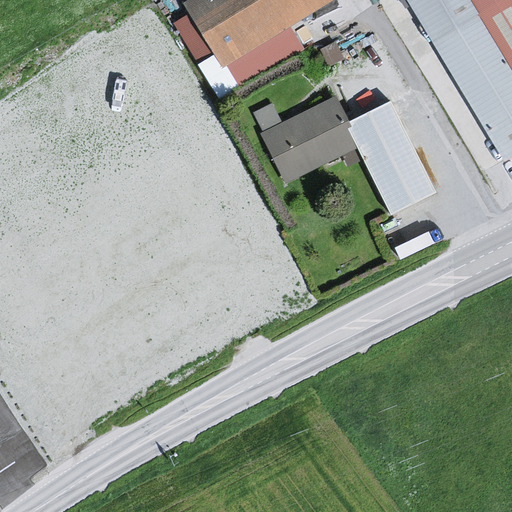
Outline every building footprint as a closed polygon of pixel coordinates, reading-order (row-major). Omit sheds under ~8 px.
[(215,63),(219,69),(334,0),(186,0),(176,6),(184,16),(215,63)] [(511,0),(404,0),(501,162),(511,155),(511,0)] [(215,63),(184,16),(170,26),(201,72),(215,63)] [(271,107),(249,115),(282,189),(358,154),(345,126),(337,99),(278,126),(271,107)] [(387,104),(345,126),(358,154),(387,220),(432,196),(387,104)]
